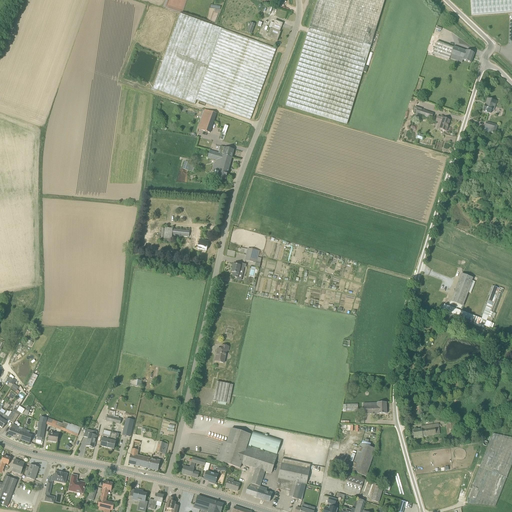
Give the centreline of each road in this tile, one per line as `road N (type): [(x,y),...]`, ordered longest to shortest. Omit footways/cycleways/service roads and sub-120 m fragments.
road 1 (unclassified): [(167,481),(231,193),(296,26),(298,0)]
road 2 (unclassified): [(422,511),(392,405),(393,370),(483,64)]
road 3 (track): [(4,366),(39,304),(37,205),(0,208)]
